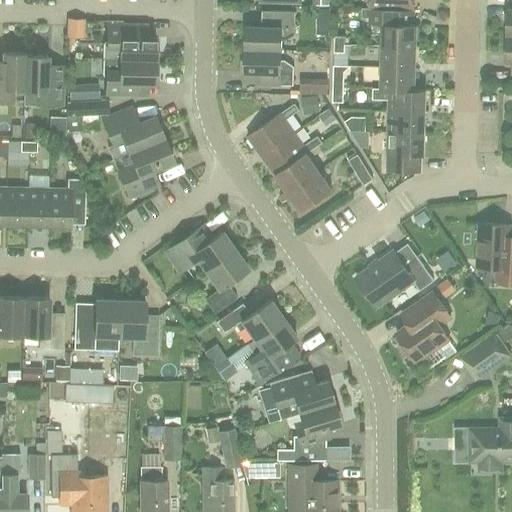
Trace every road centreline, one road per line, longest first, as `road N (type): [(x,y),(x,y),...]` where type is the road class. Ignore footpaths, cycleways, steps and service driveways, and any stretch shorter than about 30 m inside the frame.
road 1 (residential): [(239,173),(107,260),(0,257)]
road 2 (residential): [(385,511),(378,372),(308,270)]
road 3 (residential): [(205,10),(0,13)]
road 4 (residential): [(308,270),(464,176)]
road 5 (residential): [(464,176),(474,0)]
road 6 (residential): [(239,173),(213,132),(207,104),(205,10)]
